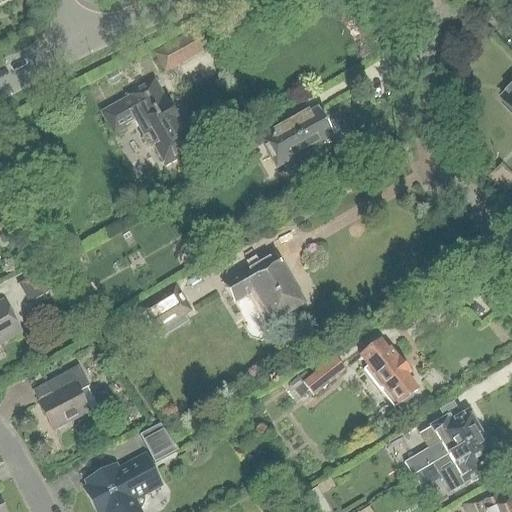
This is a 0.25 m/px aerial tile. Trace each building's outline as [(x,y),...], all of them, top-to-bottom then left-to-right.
[(197,33),(155,57),(166,76),(217,48),(215,45),(221,42),(210,21),(195,29),(197,33)] [(189,148),(152,83),(99,113),(112,137),(122,131),(122,127),(132,121),(141,137),(145,134),(161,163),(189,148)] [(511,109),(511,90),(502,99),(511,109)] [(303,115),(288,123),(314,170),(329,161),(318,142),(330,135),(317,111),(305,118),(303,115)] [(289,157),(300,177),(314,170),(288,123),(274,131),(276,135),(263,142),(275,165),(289,157)] [(251,132),(219,150),(229,167),(261,149),(251,132)] [(511,172),(506,171),(503,189),(511,189),(511,172)] [(273,256),(224,284),(235,304),(247,297),(257,314),(258,314),(266,326),(299,306),(280,275),(283,273),(273,256)] [(49,292),(38,273),(19,284),(29,303),(49,292)] [(135,306),(151,335),(157,332),(160,338),(188,322),(185,316),(193,311),(177,282),(135,306)] [(2,303),(0,303),(0,343),(19,333),(2,303)] [(397,361),(396,361),(389,352),(386,354),(378,344),(363,357),(370,366),(367,369),(374,379),(371,381),(382,395),(385,392),(398,407),(401,405),(404,405),(414,398),(414,394),(417,392),(406,378),(409,375),(397,361)] [(337,357),(304,383),(315,397),(348,370),(337,357)] [(88,387),(78,367),(55,379),(61,391),(37,405),(51,432),(87,413),(77,393),(88,387)] [(310,392),(298,379),(289,386),(301,399),(310,392)] [(441,448),(435,451),(432,452),(416,462),(405,468),(412,479),(433,466),(479,438),(474,429),(477,427),(471,417),(469,418),(467,414),(450,423),(448,419),(430,429),(440,446),(441,448)] [(176,451),(159,426),(139,436),(153,463),(176,451)] [(494,460),(491,456),(493,455),(487,445),(485,447),(479,438),(433,466),(412,479),(417,489),(419,491),(440,479),(448,493),(462,485),(480,474),(478,469),(494,460)] [(85,482),(88,487),(83,490),(94,511),(137,511),(132,500),(160,486),(144,457),(116,472),(114,467),(85,482)] [(334,488),(329,480),(316,487),(320,495),(334,488)] [(316,490),(306,496),(312,505),(322,499),(316,490)] [(511,511),(511,491),(500,497),(497,491),(466,506),(469,511),(511,511)]
